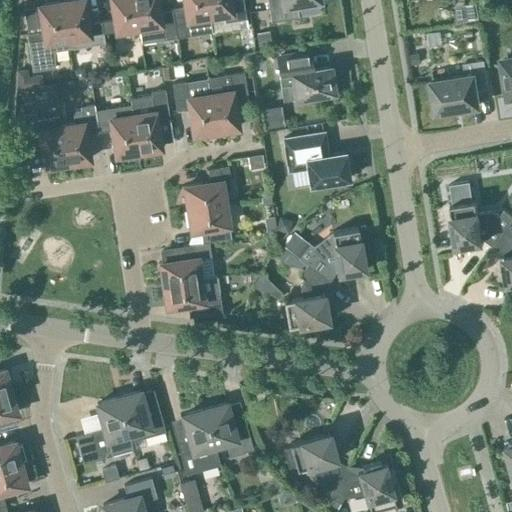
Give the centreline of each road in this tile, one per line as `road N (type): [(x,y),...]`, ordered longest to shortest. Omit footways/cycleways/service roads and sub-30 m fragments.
road 1 (unclassified): [(373,372),(135,341)]
road 2 (unclassified): [(423,424),(473,408),(490,366),(479,333),(463,317),(419,310)]
road 3 (residential): [(64,511),(37,412),(49,329)]
road 4 (residential): [(419,310),(393,148)]
road 5 (residential): [(135,341),(116,181)]
road 6 (residential): [(116,181),(160,175),(181,158),(262,145)]
road 7 (residential): [(393,148),(368,0)]
road 8 (residential): [(393,148),(511,129)]
